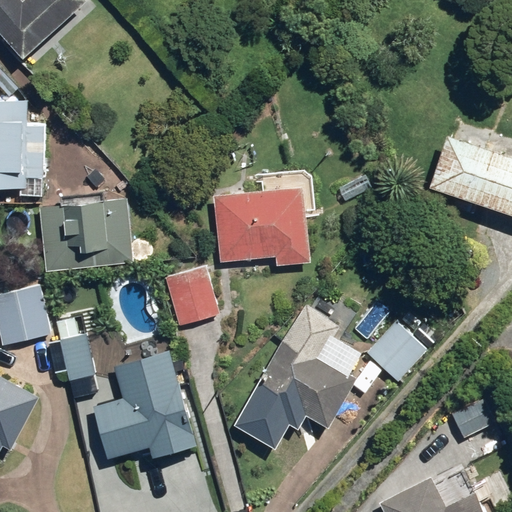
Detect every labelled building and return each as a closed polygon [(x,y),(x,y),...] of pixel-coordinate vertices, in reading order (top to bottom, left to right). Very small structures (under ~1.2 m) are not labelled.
[(0,0),(0,28),(24,55),(84,0),(0,0)] [(45,194),(47,124),(29,123),(29,100),(0,99),(0,187),(19,188),(19,193),(45,194)] [(511,154),(450,133),(432,186),(511,213),(511,154)] [(339,184),(346,199),(373,188),(367,173),(339,184)] [(274,255),(275,265),(312,261),(305,185),(214,193),(220,260),(274,255)] [(103,189),(63,193),(64,202),(41,204),(46,271),(134,264),(129,196),(104,198),(103,189)] [(168,279),(180,324),(218,314),(206,268),(168,279)] [(44,283),(0,290),(0,344),(0,347),(55,336),(44,283)] [(341,341),(357,314),(320,292),(312,306),(306,303),(254,393),(284,410),(289,402),(330,426),(360,374),(343,364),(352,348),(341,341)] [(110,329),(87,334),(83,313),(56,319),(70,381),(96,375),(93,362),(116,357),(110,329)] [(396,317),(366,350),(398,380),(429,346),(396,317)] [(93,406),(107,456),(151,444),(154,456),(197,444),(170,348),(116,363),(126,396),(93,406)] [(14,450),(41,394),(0,374),(0,454),(4,446),(14,450)] [(483,395),(451,411),(463,437),(495,421),(483,395)] [(431,474),(380,501),(386,511),(487,511),(476,490),(447,505),(431,474)]
